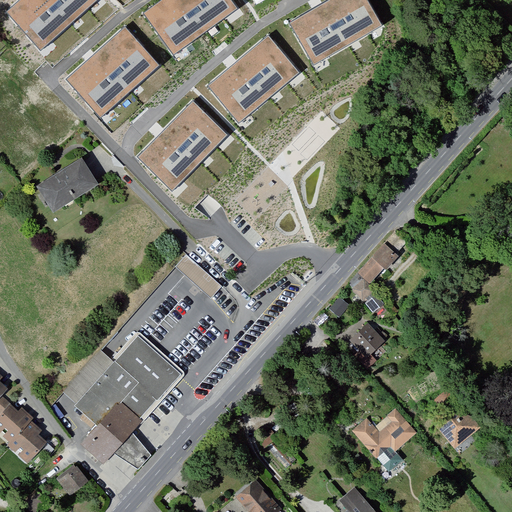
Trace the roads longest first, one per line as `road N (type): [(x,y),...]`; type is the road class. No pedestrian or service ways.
road 1 (primary): [(123,511),(511,80)]
road 2 (unknown): [(400,203),(409,216),(480,227),(511,241)]
